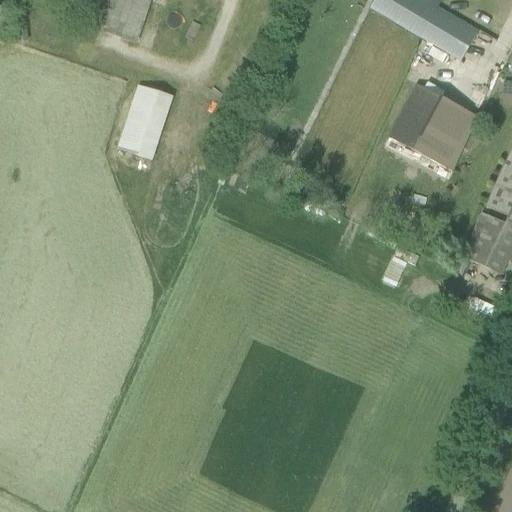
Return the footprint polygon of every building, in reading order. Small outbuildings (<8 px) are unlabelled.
[(99,0),(90,30),(135,45),(148,7),(150,0),(99,0)] [(412,0),(374,0),(368,11),(456,61),(472,34),(412,0)] [(22,29),(12,32),(16,46),(26,43),(22,29)] [(416,86),(387,139),(452,175),(478,120),(416,86)] [(115,152),(147,163),(169,99),(137,87),(115,152)] [(480,216),(468,243),(460,259),(500,278),(508,261),(511,263),(511,150),(484,208),(507,219),(503,226),(480,216)]
